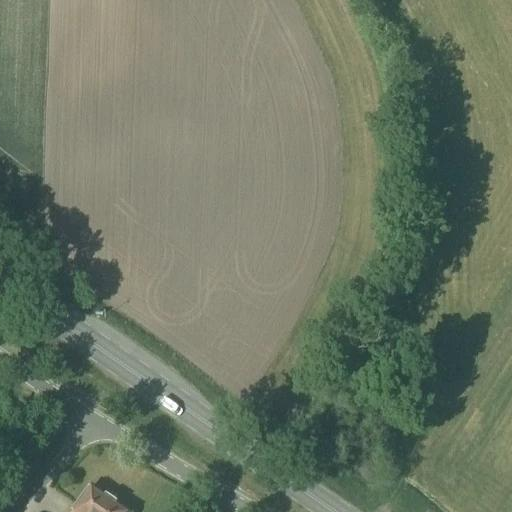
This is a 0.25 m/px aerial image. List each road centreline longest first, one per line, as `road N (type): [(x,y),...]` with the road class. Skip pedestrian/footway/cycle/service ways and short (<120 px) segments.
road 1 (primary): [(349,511),(0,272)]
road 2 (track): [(511,304),(380,511)]
road 3 (unclassified): [(250,511),(94,421)]
road 4 (unclassified): [(11,511),(94,421)]
